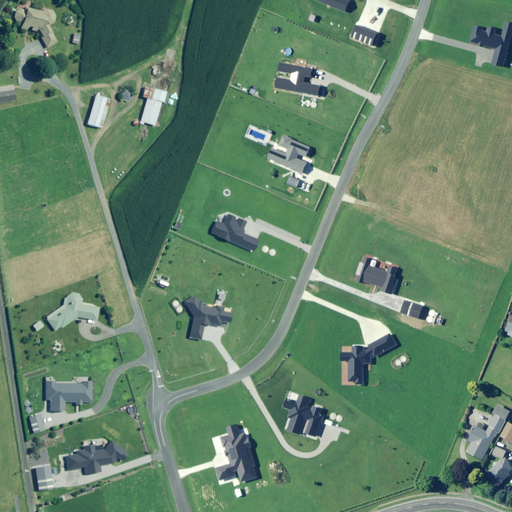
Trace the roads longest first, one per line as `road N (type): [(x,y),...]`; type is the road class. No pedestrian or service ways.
road 1 (residential): [(163,407),(256,365),(275,342),(425,0)]
road 2 (residential): [(163,407),(68,91)]
road 3 (unknown): [(371,511),(374,235),(384,218),(406,209)]
road 4 (unknown): [(0,306),(31,511)]
